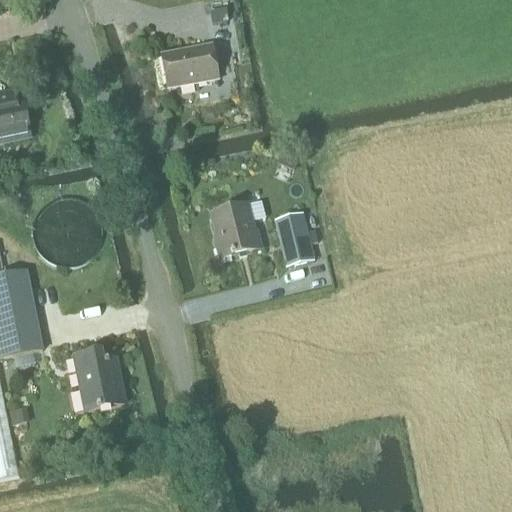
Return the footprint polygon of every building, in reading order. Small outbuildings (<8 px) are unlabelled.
[(168,92),(219,82),(213,50),(162,59),(168,92)] [(18,110),(15,95),(0,97),(0,148),(30,142),(24,109),(18,110)] [(255,234),(248,208),(210,218),(217,241),(214,242),(220,263),(262,252),(257,233),(255,234)] [(285,271),(314,264),(303,218),(275,224),(285,271)] [(0,363),(43,355),(27,274),(0,279),(0,363)] [(104,366),(102,356),(73,362),(83,416),(123,408),(115,364),(104,366)] [(0,483),(18,480),(0,387),(0,483)]
